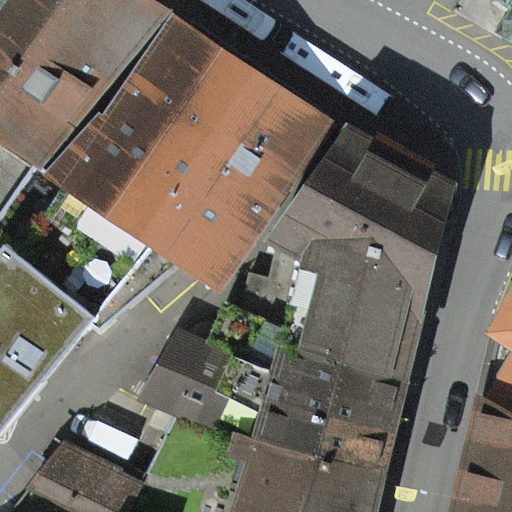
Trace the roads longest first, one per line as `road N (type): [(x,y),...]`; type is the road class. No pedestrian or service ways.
road 1 (residential): [(494,122),(501,155),(494,208),(418,511)]
road 2 (residential): [(376,37),(462,85),(494,122)]
